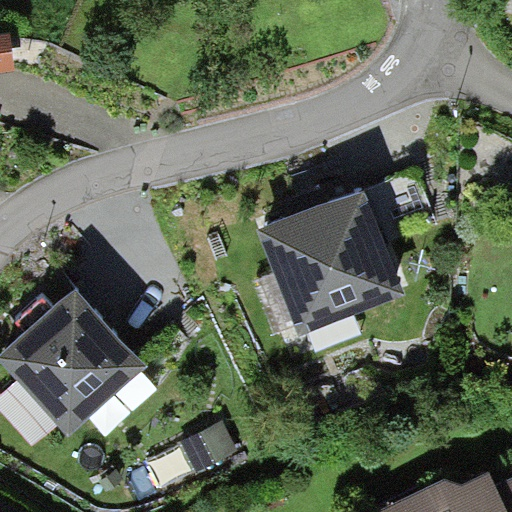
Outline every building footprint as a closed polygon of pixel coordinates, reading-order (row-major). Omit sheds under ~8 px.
[(0,22),(0,61),(16,59),(10,20),(0,22)] [(407,275),(365,166),(312,187),(259,207),(301,316),(407,275)] [(149,341),(77,263),(47,291),(37,302),(23,315),(0,337),(0,338),(69,417),(149,341)] [(37,302),(47,291),(42,286),(18,310),(23,315),(37,302)] [(458,458),(380,496),(388,511),(511,511),(511,499),(497,468),(490,454),(463,468),(458,458)] [(511,460),(497,468),(511,499),(511,460)]
